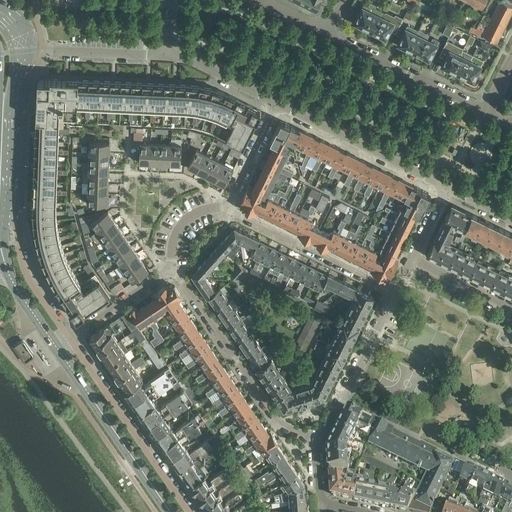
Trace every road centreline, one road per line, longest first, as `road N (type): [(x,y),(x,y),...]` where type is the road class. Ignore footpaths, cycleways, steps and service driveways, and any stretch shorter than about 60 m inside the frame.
road 1 (residential): [(315,440),(277,421),(168,269)]
road 2 (residential): [(188,511),(68,337)]
road 3 (residential): [(56,346),(170,511)]
road 4 (unclassified): [(446,187),(275,102)]
road 5 (residential): [(226,206),(394,292)]
road 6 (residential): [(324,32),(483,111)]
road 7 (residential): [(315,440),(329,427),(394,292)]
road 8 (residential): [(68,337),(29,280),(17,226),(3,211)]
road 9 (unclassified): [(165,56),(21,51)]
road 10 (residential): [(168,269),(68,337)]
road 11 (unclassified): [(275,102),(203,65),(165,56)]
